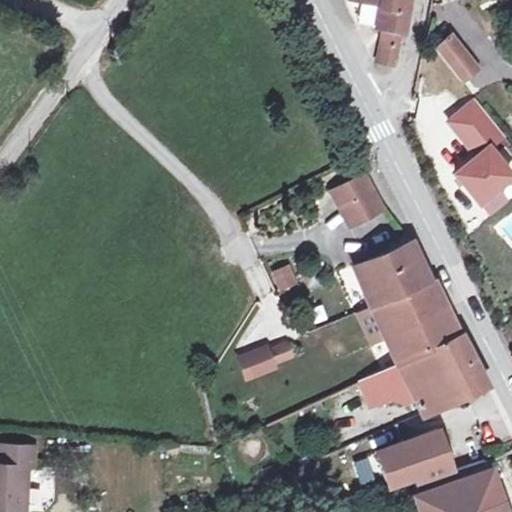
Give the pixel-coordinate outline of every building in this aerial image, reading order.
[(344,0),(354,22),(383,28),(377,60),(383,62),(394,65),(400,32),(406,0),(344,0)] [(452,33),(434,47),(462,82),(480,68),(452,33)] [(499,136),(471,101),(447,120),(475,155),(454,172),(477,201),(510,173),(487,145),(499,136)] [(363,173),(345,182),(362,217),(380,208),(363,173)] [(345,182),(334,187),(351,222),(362,217),(345,182)] [(410,241),(353,265),(370,305),(429,278),(410,241)] [(269,272),(278,293),(298,285),(289,264),(269,272)] [(429,278),(370,305),(372,307),(385,336),(397,362),(460,333),(448,309),(445,311),(437,294),(429,278)] [(369,343),(385,336),(372,307),(356,314),(369,343)] [(397,362),(395,363),(406,385),(420,415),(487,386),(484,380),(460,333),(397,362)] [(286,343),(268,350),(273,361),(290,355),(286,343)] [(264,347),(239,358),(247,376),(272,365),(264,347)] [(395,363),(376,372),(387,394),(406,385),(395,363)] [(376,372),(363,379),(367,388),(373,401),(387,394),(376,372)] [(363,379),(359,381),(364,390),(367,388),(363,379)] [(437,430),(375,451),(386,485),(414,476),(417,483),(433,478),(451,471),(441,442),(437,430)] [(0,507),(23,509),(25,464),(33,464),(34,446),(0,444),(0,507)] [(353,461),(360,487),(374,484),(367,458),(353,461)] [(417,483),(415,484),(419,499),(422,507),(423,511),(502,511),(500,504),(490,476),(484,459),(451,471),(433,478),(417,483)]
